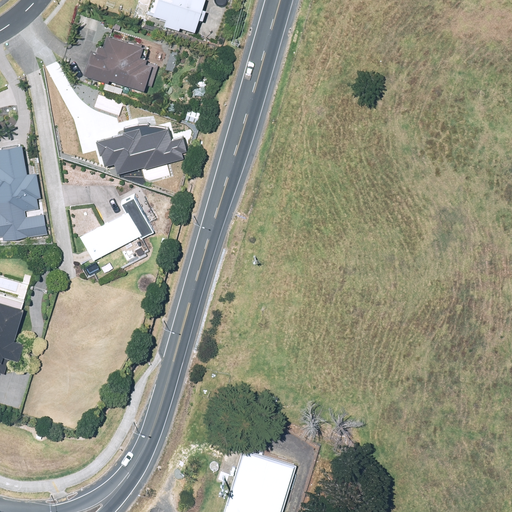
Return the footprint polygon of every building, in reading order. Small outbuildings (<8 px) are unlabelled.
[(203,0),(151,0),(148,12),(155,14),(155,12),(165,15),(163,22),(178,27),(179,24),(193,28),(198,14),(202,16),(205,6),(201,5),(203,0)] [(91,53),(84,76),(144,94),(146,85),(152,87),(158,66),(140,61),(143,51),(108,41),(103,56),(91,53)] [(202,115),(189,111),(187,122),(200,125),(202,115)] [(115,164),(117,175),(144,168),(144,169),(184,160),(182,154),(186,153),(182,138),(171,140),(168,129),(141,136),(139,130),(125,133),(125,135),(95,142),(98,156),(102,156),(104,167),(115,164)] [(0,236),(1,236),(2,241),(48,234),(45,214),(26,217),(25,211),(39,209),(37,199),(41,199),(37,173),(27,175),(22,147),(0,150),(0,236)] [(129,206),(83,229),(94,252),(141,228),(142,231),(154,226),(136,191),(124,197),(129,206)] [(0,365),(1,362),(6,364),(25,301),(0,293),(0,365)] [(279,511),(295,461),(243,445),(222,511),(279,511)]
